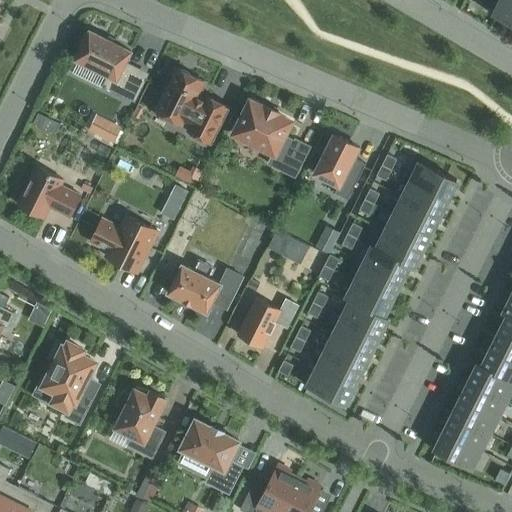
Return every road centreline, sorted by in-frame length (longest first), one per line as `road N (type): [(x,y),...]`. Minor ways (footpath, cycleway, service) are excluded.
road 1 (residential): [(375,461),(0,248)]
road 2 (residential): [(118,0),(511,168)]
road 3 (residential): [(511,188),(375,461)]
road 4 (residential): [(0,142),(71,0)]
road 5 (residential): [(401,0),(511,65)]
road 6 (residential): [(492,511),(375,461)]
